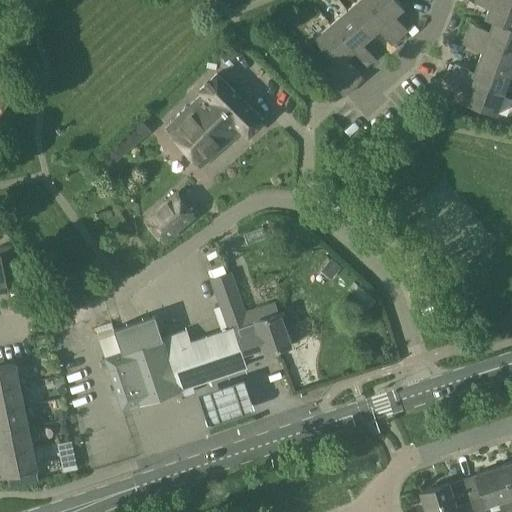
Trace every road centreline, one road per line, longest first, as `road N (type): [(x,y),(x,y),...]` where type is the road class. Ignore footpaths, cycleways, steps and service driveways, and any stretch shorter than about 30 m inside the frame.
road 1 (secondary): [(127,490),(426,392)]
road 2 (residential): [(125,289),(256,200),(301,206)]
road 3 (residential): [(301,206),(386,280),(413,347)]
road 4 (residential): [(374,506),(406,459),(511,425)]
road 5 (residential): [(363,97),(432,29),(444,0)]
